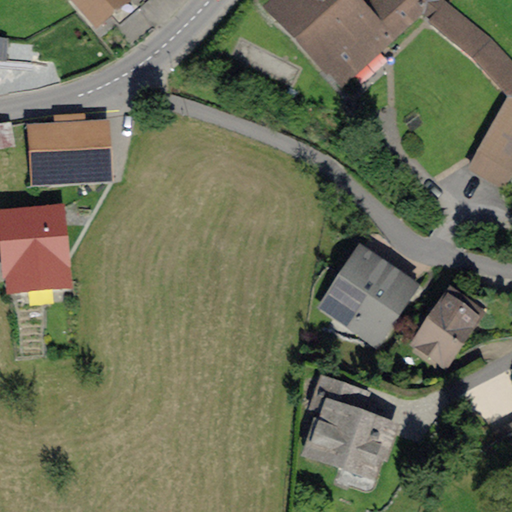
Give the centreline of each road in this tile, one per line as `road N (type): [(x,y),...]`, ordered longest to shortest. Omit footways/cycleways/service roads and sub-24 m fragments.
road 1 (residential): [(126,73),(187,107),(280,140),(355,188),(423,256),(493,278),(511,276)]
road 2 (unclassified): [(126,73),(68,98),(0,110)]
